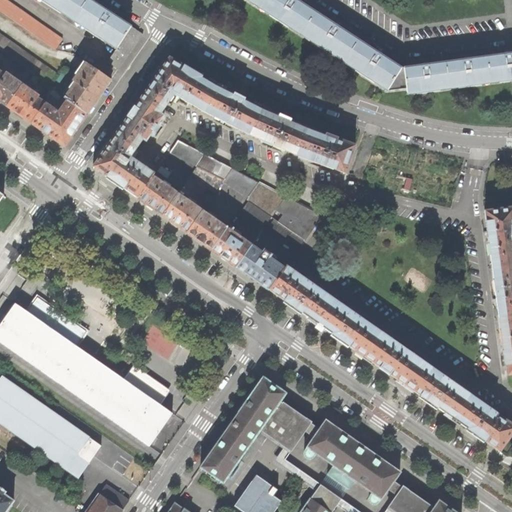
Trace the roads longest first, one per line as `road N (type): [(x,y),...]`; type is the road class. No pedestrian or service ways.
road 1 (residential): [(165,25),(320,103),(461,146),(511,144)]
road 2 (secondary): [(275,339),(288,358),(492,502)]
road 3 (secondary): [(499,489),(275,339)]
road 4 (secondary): [(268,334),(56,187)]
road 5 (residential): [(143,511),(268,334)]
road 6 (residential): [(165,25),(56,187)]
road 7 (unknown): [(275,447),(224,511),(168,477)]
